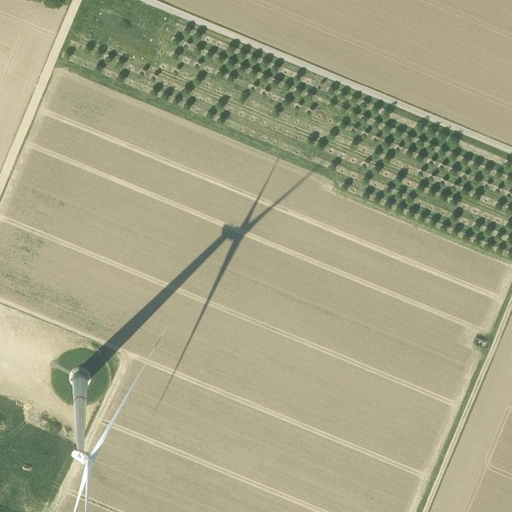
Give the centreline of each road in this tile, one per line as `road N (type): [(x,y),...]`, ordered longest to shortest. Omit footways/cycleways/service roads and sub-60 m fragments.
road 1 (track): [(511,151),(146,0)]
road 2 (track): [(426,511),(511,303)]
road 3 (track): [(76,0),(0,185)]
